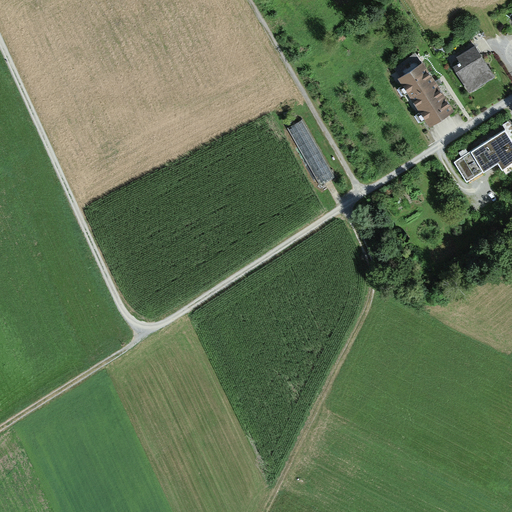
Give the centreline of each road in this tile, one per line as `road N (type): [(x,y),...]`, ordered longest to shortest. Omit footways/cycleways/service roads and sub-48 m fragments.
road 1 (track): [(0,40),(116,298),(142,329),(426,151)]
road 2 (track): [(265,511),(365,315),(370,269),(344,204)]
road 3 (track): [(250,0),(360,194)]
road 4 (track): [(142,329),(0,428)]
